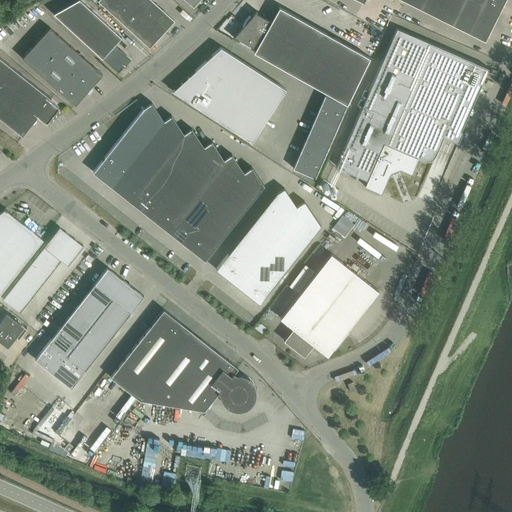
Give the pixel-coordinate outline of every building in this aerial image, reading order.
[(174,19),(153,0),(98,0),(149,46),(174,19)] [(404,0),(485,40),(505,0),(359,0),(363,2),(364,0),(404,0)] [(120,50),(114,44),(118,39),(77,1),(53,13),(118,71),(117,72),(118,73),(123,67),(122,67),(123,65),(124,66),(124,67),(127,64),(131,59),(126,55),(127,54),(123,51),(123,52),(122,54),(119,51),(120,50)] [(370,57),(279,6),(278,7),(280,8),(273,21),(256,12),(257,10),(256,10),(252,15),(250,14),(248,17),(243,26),(233,37),(234,37),(235,36),(258,49),(257,51),(255,50),(254,51),(344,102),(370,57)] [(102,73),(49,26),(22,57),(75,104),(102,73)] [(417,157),(421,159),(422,159),(424,159),(426,160),(428,159),(429,159),(431,158),(432,157),(434,156),(435,154),(436,153),(443,135),(458,142),(462,133),(461,130),(489,67),(397,27),(336,166),(367,179),(365,184),(364,183),(363,184),(380,191),(379,192),(380,192),(390,171),(399,167),(412,172),(411,171),(417,157)] [(286,88),(221,46),(172,90),(252,141),(286,88)] [(51,98),(0,56),(0,86),(38,115),(46,122),(59,106),(50,99),(51,98)] [(38,115),(0,86),(0,116),(22,135),(38,115)] [(347,103),(325,94),(293,167),(315,177),(347,103)] [(112,186),(164,120),(152,101),(144,107),(93,171),(112,186)] [(130,200),(184,133),(171,114),(164,120),(112,186),(130,200)] [(149,215),(204,146),(192,127),(184,133),(130,200),(149,215)] [(167,230),(223,159),(211,140),(204,146),(149,215),(167,230)] [(186,244),(243,172),(231,154),(223,159),(167,230),(186,244)] [(205,259),(264,184),(251,167),(243,172),(186,244),(205,259)] [(235,283),(296,206),(284,187),(276,192),(216,268),(235,283)] [(259,303),(321,225),(304,201),(296,206),(235,283),(259,303)] [(6,208),(5,207),(0,210),(0,292),(43,238),(7,210),(6,210),(5,208),(6,208)] [(60,226),(44,246),(52,252),(67,232),(60,226)] [(60,258),(75,238),(67,232),(52,252),(60,258)] [(83,245),(75,238),(60,258),(61,259),(68,265),(83,245)] [(44,246),(39,252),(56,266),(61,259),(60,258),(52,252),(44,246)] [(39,252),(34,259),(51,272),(56,266),(39,252)] [(327,354),(378,289),(331,252),(280,317),(284,319),(285,317),(295,325),(284,339),(304,355),(316,341),(325,349),(323,351),(327,354)] [(34,259),(29,265),(46,279),(51,272),(34,259)] [(29,265),(23,272),(40,285),(46,279),(29,265)] [(107,291),(120,276),(107,266),(95,282),(107,291)] [(40,285),(23,271),(18,278),(35,292),(40,285)] [(119,301),(132,285),(120,276),(107,291),(113,296),(119,301)] [(35,292),(18,278),(13,284),(30,298),(35,292)] [(113,296),(107,291),(95,282),(86,293),(104,307),(107,304),(113,296)] [(30,298),(13,284),(8,291),(25,305),(30,298)] [(143,294),(132,285),(119,301),(131,310),(143,294)] [(25,305),(8,291),(2,298),(20,311),(25,305)] [(104,307),(86,293),(77,304),(95,319),(100,312),(104,307)] [(131,310),(119,301),(113,296),(107,304),(125,318),(131,310)] [(85,331),(87,329),(94,320),(95,319),(77,304),(67,317),(85,331)] [(107,304),(104,307),(100,312),(119,326),(125,318),(107,304)] [(192,330),(187,327),(163,308),(110,375),(139,398),(192,330)] [(18,337),(27,327),(6,311),(0,318),(0,338),(7,345),(15,335),(18,337)] [(100,312),(95,319),(94,320),(112,334),(119,326),(100,312)] [(85,331),(67,317),(58,328),(76,342),(81,337),(85,331)] [(112,334),(94,320),(87,329),(105,343),(112,334)] [(76,342),(58,328),(49,340),(58,347),(67,354),(74,346),(76,342)] [(87,329),(85,331),(81,337),(99,351),(105,343),(87,329)] [(238,366),(192,330),(139,398),(204,409),(218,391),(220,393),(220,395),(221,396),(221,397),(222,399),(222,400),(223,401),(225,403),(226,404),(227,405),(228,406),(229,406),(231,407),(233,408),(235,408),(237,409),(239,409),(241,408),(242,408),(244,408),(245,407),(246,407),(247,406),(248,405),(250,404),(251,403),(252,402),(253,401),(253,399),(254,398),(254,397),(255,396),(255,394),(255,393),(256,392),(256,391),(256,390),(255,388),(255,387),(255,386),(254,384),(254,383),(253,382),(252,381),(252,380),(251,379),(250,378),(248,376),(246,375),(245,374),(242,374),(240,373),(238,373),(236,373),(234,372),(238,366)] [(81,337),(76,342),(74,346),(92,360),(99,351),(81,337)] [(44,365),(58,347),(49,340),(35,358),(44,365)] [(92,360),(74,346),(67,354),(76,361),(85,368),(92,360)] [(53,372),(67,354),(58,347),(44,365),(53,372)] [(62,379),(76,361),(67,354),(53,372),(62,379)] [(71,386),(85,368),(76,361),(62,379),(71,386)] [(356,389),(353,381),(347,383),(351,391),(356,389)] [(0,413),(0,426),(8,431),(13,420),(0,413)]
